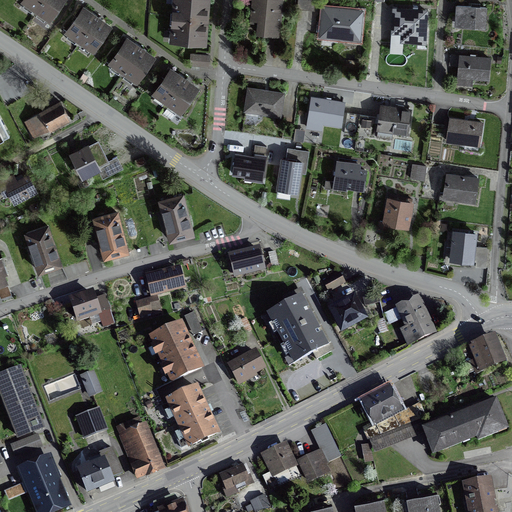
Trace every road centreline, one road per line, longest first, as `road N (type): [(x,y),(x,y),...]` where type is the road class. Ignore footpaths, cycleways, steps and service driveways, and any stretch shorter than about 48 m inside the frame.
road 1 (residential): [(483,322),(186,471)]
road 2 (residential): [(225,65),(509,110)]
road 3 (residential): [(0,311),(252,236),(263,218)]
road 4 (residential): [(263,218),(457,292),(483,322)]
road 5 (residential): [(0,39),(200,176)]
road 6 (residential): [(499,317),(509,110)]
